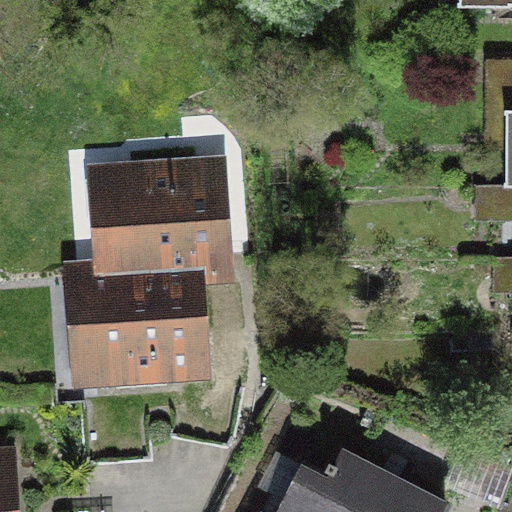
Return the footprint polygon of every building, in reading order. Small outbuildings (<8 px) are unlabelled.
[(511,0),(467,0),(467,9),(511,8),(511,0)] [(511,221),(511,258),(496,258),(496,294),(511,294),(511,58),(487,59),(487,148),(511,148),(511,184),(476,185),(476,222),(511,221)] [(226,157),(90,167),(97,260),(98,276),(205,270),(206,283),(235,280),(226,157)] [(97,260),(66,262),(73,380),(178,373),(211,371),(206,283),(205,270),(98,276),(97,260)] [(211,371),(178,373),(168,427),(224,439),(241,376),(211,371)] [(151,453),(147,392),(80,397),(85,458),(151,453)] [(23,511),(19,446),(0,447),(0,511),(23,511)] [(447,511),(453,502),(349,448),(335,476),(309,463),(283,511),(447,511)]
